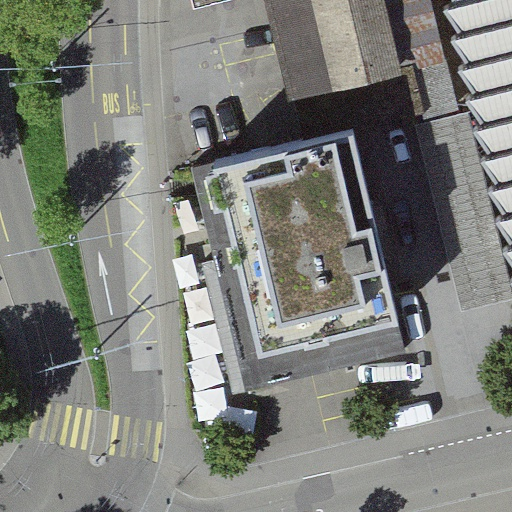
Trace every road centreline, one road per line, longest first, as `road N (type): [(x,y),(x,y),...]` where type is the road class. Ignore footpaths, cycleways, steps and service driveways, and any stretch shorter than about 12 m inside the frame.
road 1 (secondary): [(113,511),(137,441),(136,390),(102,168),(92,0)]
road 2 (secondary): [(0,156),(61,374),(62,427),(38,485)]
road 3 (residential): [(307,511),(511,464)]
